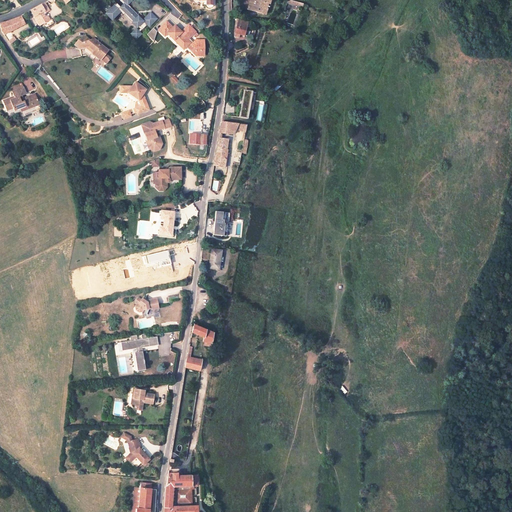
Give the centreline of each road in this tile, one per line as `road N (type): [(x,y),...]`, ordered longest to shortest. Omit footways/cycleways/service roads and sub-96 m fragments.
road 1 (residential): [(225,0),(225,75),(156,511)]
road 2 (track): [(201,228),(280,150),(287,194),(311,211),(353,290),(352,318)]
